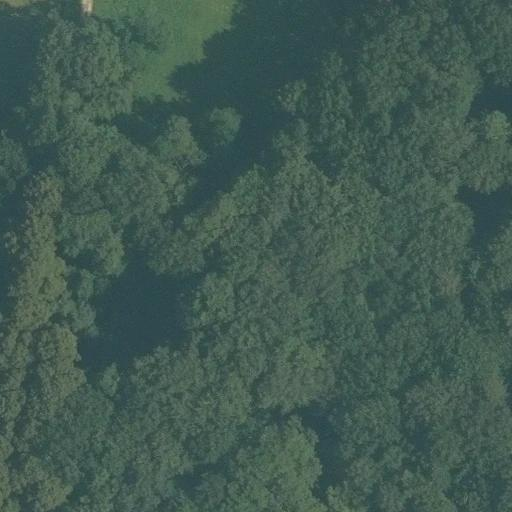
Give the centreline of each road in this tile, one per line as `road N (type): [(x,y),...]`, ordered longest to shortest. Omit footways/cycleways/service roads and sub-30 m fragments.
road 1 (track): [(60,198),(12,511)]
road 2 (track): [(86,0),(60,198)]
